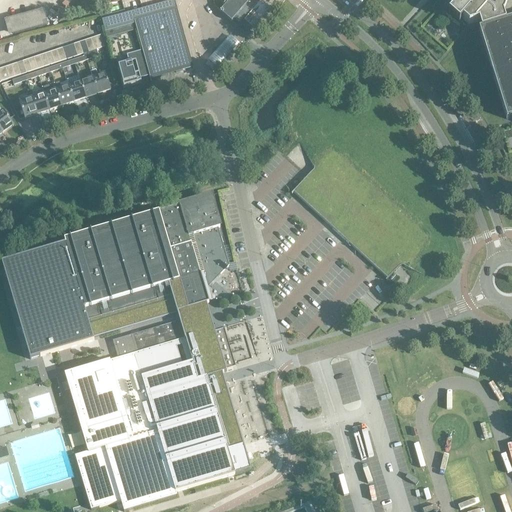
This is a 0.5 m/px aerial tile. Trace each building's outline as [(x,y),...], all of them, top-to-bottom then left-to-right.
[(246,35),(252,28),(268,10),(269,10),(268,9),(267,9),(260,3),(256,0),(221,0),(227,5),(221,12),(220,12),(246,35)] [(511,0),(458,0),(460,1),(453,10),(451,8),(450,9),(452,11),(448,15),(459,24),(462,20),(468,26),(478,22),(481,31),(511,20),(511,0)] [(142,51),(148,73),(150,80),(158,78),(171,74),(185,71),(193,68),(174,1),(166,3),(131,13),(135,24),(142,51)] [(42,26),(39,14),(39,13),(38,13),(37,12),(11,20),(10,20),(10,21),(10,22),(13,34),(14,35),(15,35),(41,28),(42,28),(42,27),(42,26)] [(105,32),(135,24),(131,13),(102,21),(105,32)] [(511,20),(481,31),(478,31),(506,121),(511,119),(511,20)] [(101,49),(106,47),(103,35),(97,37),(101,49)] [(239,44),(229,36),(208,61),(217,68),(239,44)] [(95,51),(97,50),(101,49),(97,37),(91,39),(95,51)] [(91,60),(99,57),(97,50),(95,51),(91,39),(85,41),(89,53),(91,60)] [(89,53),(85,41),(79,43),(83,55),(89,53)] [(83,55),(79,43),(74,45),(78,56),(83,55)] [(68,47),(72,58),(78,56),(74,45),(68,47)] [(72,58),(68,47),(62,49),(66,60),(72,58)] [(57,51),(61,62),(66,60),(62,49),(57,51)] [(55,64),(61,62),(57,51),(51,53),(55,64)] [(139,75),(148,73),(142,51),(126,55),(127,56),(128,56),(131,64),(118,67),(120,75),(124,88),(124,87),(137,84),(141,83),(139,75)] [(55,64),(51,53),(45,55),(49,66),(55,64)] [(39,57),(43,68),(49,66),(45,55),(39,57)] [(34,58),(38,70),(43,68),(39,57),(34,58)] [(32,72),(38,70),(34,58),(28,60),(32,72)] [(32,72),(28,60),(23,62),(27,74),(32,72)] [(27,74),(23,62),(17,64),(21,76),(27,74)] [(10,66),(14,78),(21,76),(17,64),(10,66)] [(8,80),(14,78),(10,66),(4,69),(8,80)] [(93,78),(98,95),(110,91),(105,74),(98,76),(96,71),(91,72),(93,78)] [(81,82),(86,99),(98,95),(93,78),(81,82)] [(8,87),(22,83),(20,79),(7,83),(8,87)] [(68,86),(74,103),(86,99),(81,82),(68,86)] [(74,103),(68,86),(61,89),(59,83),(55,84),(62,107),(74,103)] [(42,89),(44,94),(50,112),(62,107),(55,84),(42,89)] [(32,98),(38,115),(50,112),(44,94),(32,98)] [(38,115),(32,98),(19,103),(25,120),(38,115)] [(0,129),(3,134),(13,126),(2,112),(0,113),(0,129)] [(428,277),(446,248),(447,246),(447,245),(447,243),(448,242),(448,241),(448,240),(448,238),(447,236),(447,235),(447,234),(446,233),(446,231),(445,230),(444,229),(443,227),(442,226),(441,225),(342,135),(341,134),(340,133),(338,132),(336,131),(334,130),(332,130),(330,129),(329,129),(327,129),(325,130),(323,130),(321,131),(319,132),(299,144),(313,167),(314,168),(314,169),(314,170),(313,170),(313,171),(293,193),(333,229),(331,231),(348,246),(349,244),(388,279),(400,266),(401,265),(402,265),(403,265),(428,277)] [(229,266),(218,229),(220,228),(220,227),(211,197),(158,212),(182,293),(183,293),(188,310),(194,308),(206,304),(209,303),(206,291),(220,276),(220,275),(229,266)] [(65,244),(1,263),(30,360),(94,341),(93,338),(177,313),(178,313),(188,310),(183,293),(182,293),(158,212),(64,240),(65,244)] [(181,322),(113,342),(118,359),(186,339),(194,368),(197,368),(201,380),(207,379),(222,374),(224,373),(227,372),(219,347),(214,331),(202,334),(198,321),(194,308),(188,310),(178,313),(181,322)] [(228,451),(207,379),(201,380),(197,368),(194,368),(186,339),(118,359),(111,361),(107,351),(103,352),(106,363),(65,375),(68,374),(69,375),(85,430),(81,432),(87,453),(75,457),(91,511),(121,502),(123,511),(126,511),(177,497),(176,493),(195,487),(251,471),(248,459),(246,455),(244,446),(228,451)] [(244,446),(225,384),(224,385),(221,375),(207,379),(228,451),(244,446)] [(263,423),(274,419),(269,402),(257,406),(263,423)] [(277,422),(271,425),(276,435),(281,433),(277,422)] [(261,449),(273,443),(270,436),(258,442),(261,449)] [(0,460),(9,458),(6,448),(0,450),(0,460)]
